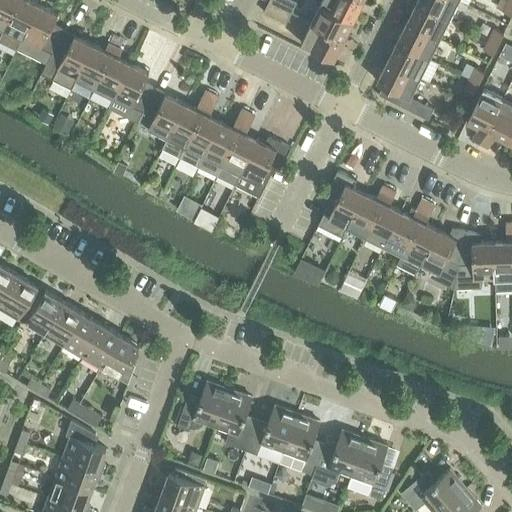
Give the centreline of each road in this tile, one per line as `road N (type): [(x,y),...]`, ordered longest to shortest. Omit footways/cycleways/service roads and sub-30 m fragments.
road 1 (residential): [(511,495),(467,441),(175,344)]
road 2 (residential): [(175,344),(0,239)]
road 3 (residential): [(340,104),(511,191)]
road 4 (residential): [(175,344),(120,511)]
road 5 (residential): [(221,44),(340,104)]
